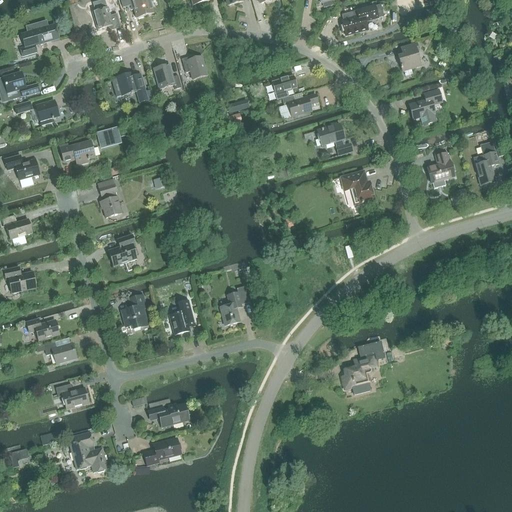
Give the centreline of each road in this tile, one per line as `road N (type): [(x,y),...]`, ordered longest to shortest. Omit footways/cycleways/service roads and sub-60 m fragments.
road 1 (residential): [(419,244),(381,124),(322,60),(253,36),(203,32),(70,66)]
road 2 (residential): [(111,381),(258,343),(289,357)]
road 3 (residential): [(111,381),(66,203)]
road 4 (residential): [(289,357),(357,281),(419,244)]
road 5 (residential): [(243,511),(258,417),(289,357)]
